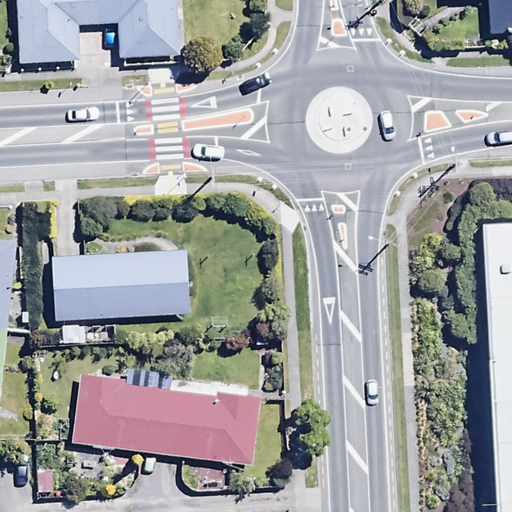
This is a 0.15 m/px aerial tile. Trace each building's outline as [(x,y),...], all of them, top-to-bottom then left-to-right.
[(177,0),(14,0),(18,68),(79,65),(78,29),(116,27),(118,64),(181,61),(177,0)] [(511,35),(511,0),(444,0),(445,6),(485,4),(487,37),(511,35)] [(0,333),(14,221),(0,219),(0,333)] [(511,511),(511,229),(480,232),(496,511),(511,511)] [(54,304),(187,298),(184,231),(51,238),(54,304)] [(80,356),(71,426),(248,449),(258,379),(80,356)] [(191,511),(237,511),(237,500),(191,502),(191,511)]
